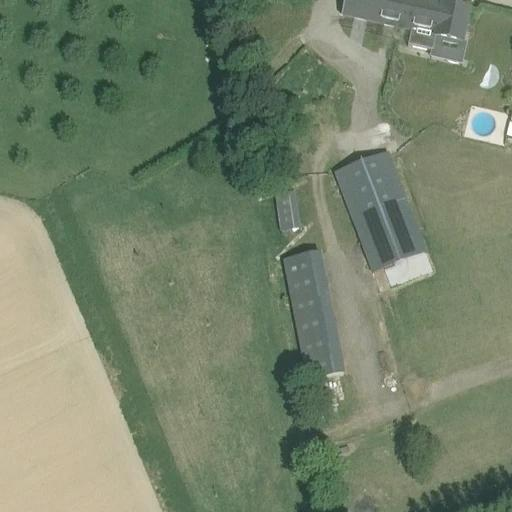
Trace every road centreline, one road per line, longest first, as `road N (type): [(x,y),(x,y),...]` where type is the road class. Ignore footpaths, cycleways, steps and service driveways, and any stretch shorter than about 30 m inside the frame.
road 1 (track): [(0,248),(205,129),(237,70),(226,0)]
road 2 (unclassified): [(201,511),(207,492),(511,379)]
